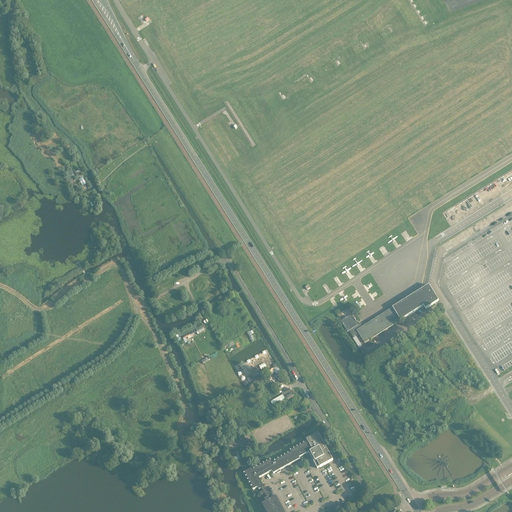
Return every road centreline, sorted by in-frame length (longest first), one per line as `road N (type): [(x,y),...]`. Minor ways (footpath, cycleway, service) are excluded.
road 1 (secondary): [(411,502),(118,34)]
road 2 (unclassified): [(502,393),(435,286),(441,251),(511,207)]
road 3 (unclassified): [(342,511),(361,499),(362,482),(299,379)]
